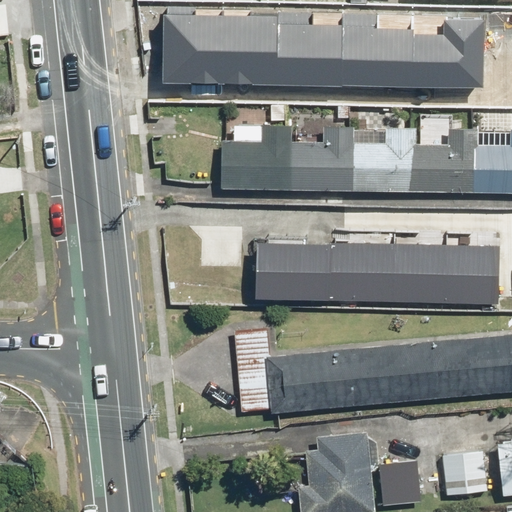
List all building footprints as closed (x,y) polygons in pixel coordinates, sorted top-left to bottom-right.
[(511,12),(502,13),(502,51),(511,51),(511,12)] [(194,82),(195,17),(164,16),(163,82),(194,82)] [(223,83),(223,17),(195,17),(194,82),(223,83)] [(252,83),(253,17),(223,17),(223,83),(252,83)] [(277,83),(278,18),(253,17),(252,83),(277,83)] [(310,83),(310,18),(278,18),(277,83),(310,83)] [(376,28),(377,19),(344,18),(343,84),(376,84),(376,28)] [(483,85),(484,20),(444,20),(443,85),(483,85)] [(310,83),(343,84),(343,25),(310,24),(310,83)] [(411,85),(412,29),(376,28),(376,84),(411,85)] [(411,85),(443,85),(444,34),(412,34),(411,85)] [(218,142),(217,189),(511,193),(511,129),(507,130),(507,146),(475,146),(475,130),(444,129),(444,145),(413,145),(413,129),(383,129),(383,144),(350,144),(351,128),(320,127),(320,143),(289,143),(289,126),(231,125),(231,142),(218,142)] [(251,243),(250,300),(496,304),(496,288),(511,288),(511,251),(497,251),(497,247),(251,243)] [(265,328),(233,331),(240,411),(268,408),(268,414),(511,391),(511,332),(267,355),(265,328)] [(295,486),(297,511),(368,511),(373,511),(365,430),(312,436),(313,448),(302,449),(306,484),(295,486)] [(492,470),(500,495),(511,493),(511,440),(494,443),(492,470)] [(441,453),(444,494),(483,492),(480,442),(444,445),(445,453),(441,453)] [(413,462),(378,463),(379,501),(414,500),(413,462)]
